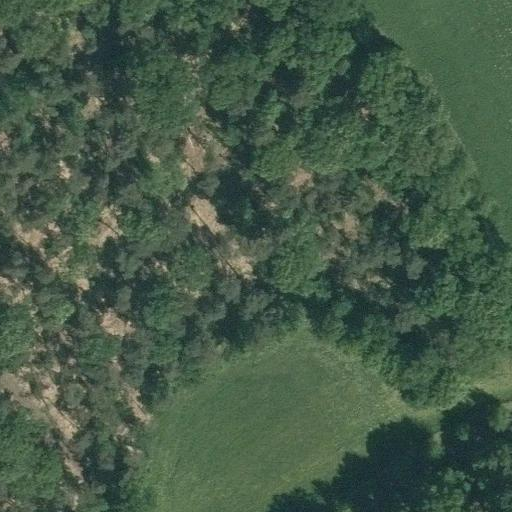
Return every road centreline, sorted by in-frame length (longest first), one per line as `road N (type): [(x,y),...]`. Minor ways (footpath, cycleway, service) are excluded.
road 1 (track): [(98,477),(178,272),(160,52),(138,0)]
road 2 (track): [(0,372),(98,477)]
